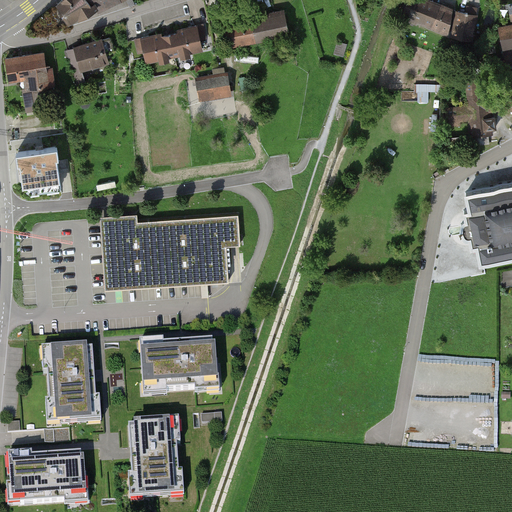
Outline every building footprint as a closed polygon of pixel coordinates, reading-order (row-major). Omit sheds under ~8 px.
[(59,0),(58,2),(69,24),(100,7),(102,12),(125,0),(59,0)] [(458,9),(434,0),(407,0),(402,17),(451,35),(475,39),(480,15),(458,9)] [(286,8),(225,22),(230,47),(291,33),(286,8)] [(511,21),(500,24),(506,61),(511,60),(511,83),(504,85),(504,96),(484,96),(483,76),(466,77),(468,104),(446,106),(450,126),(472,123),(475,136),(496,133),(492,113),(511,111),(511,21)] [(146,51),(148,63),(205,52),(202,39),(208,37),(205,24),(136,39),(139,53),(146,51)] [(104,37),(75,46),(83,71),(112,62),(104,37)] [(349,45),(339,42),(335,56),(345,59),(349,45)] [(46,49),(14,56),(19,80),(28,78),(30,85),(58,79),(54,64),(49,65),(46,49)] [(229,71),(197,76),(201,100),(233,95),(229,71)] [(442,90),(442,83),(419,83),(419,102),(431,101),(431,90),(442,90)] [(57,148),(17,153),(21,184),(61,179),(57,148)] [(511,181),(467,191),(470,208),(465,210),(467,218),(464,222),(462,228),(464,234),(468,237),(472,238),(474,246),(480,246),(483,264),(511,258),(511,181)] [(138,223),(138,215),(101,217),(107,288),(228,282),(225,246),(240,245),(238,216),(138,223)] [(140,340),(144,401),(224,396),(220,336),(140,340)] [(95,344),(41,348),(47,429),(101,425),(95,344)] [(180,497),(177,434),(128,437),(131,500),(180,497)] [(21,459),(24,505),(88,502),(86,455),(21,459)]
